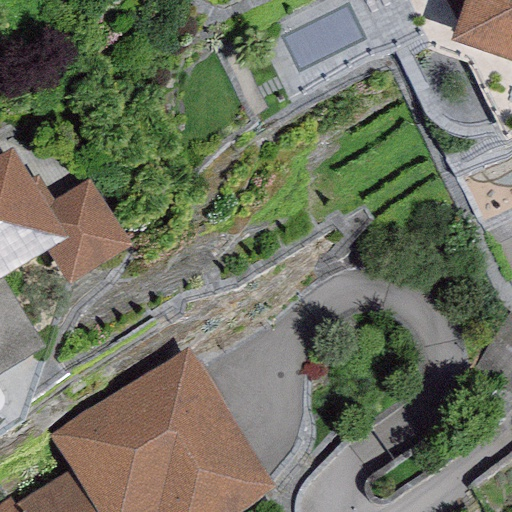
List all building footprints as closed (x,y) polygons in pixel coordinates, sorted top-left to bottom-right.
[(511,0),(441,0),(459,37),(450,61),(511,84),(511,0)] [(0,298),(3,297),(49,269),(69,302),(133,264),(87,189),(42,216),(11,165),(0,172),(0,298)] [(0,391),(42,367),(3,297),(0,298),(0,391)] [(511,321),(509,318),(473,368),(511,404),(511,321)] [(266,511),(270,510),(190,368),(48,447),(67,481),(15,510),(9,500),(0,505),(0,511),(266,511)]
